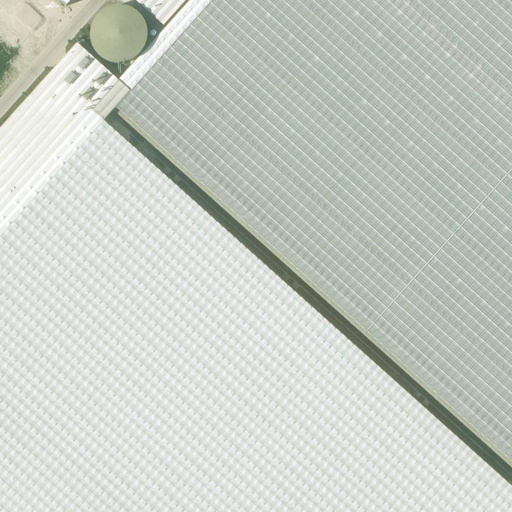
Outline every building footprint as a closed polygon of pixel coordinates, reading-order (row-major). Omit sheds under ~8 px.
[(55,0),(64,8),(71,0),(55,0)] [(511,0),(212,0),(129,92),(113,110),(511,468),(511,0)] [(129,92),(212,0),(189,0),(118,81),(129,92)] [(178,0),(130,0),(159,24),(178,0)] [(111,65),(119,66),(126,65),(133,62),(139,57),(143,51),(146,44),(147,37),(146,29),(142,22),(138,17),(132,12),(125,10),(117,9),(110,10),(103,13),(97,18),(93,24),(90,31),(89,38),(91,46),(94,53),(98,58),(104,63),(111,65)] [(107,117),(113,110),(129,92),(118,81),(76,44),(65,56),(56,67),(0,128),(0,236),(103,122),(107,117)] [(0,236),(0,511),(511,511),(511,488),(103,122),(0,236)]
